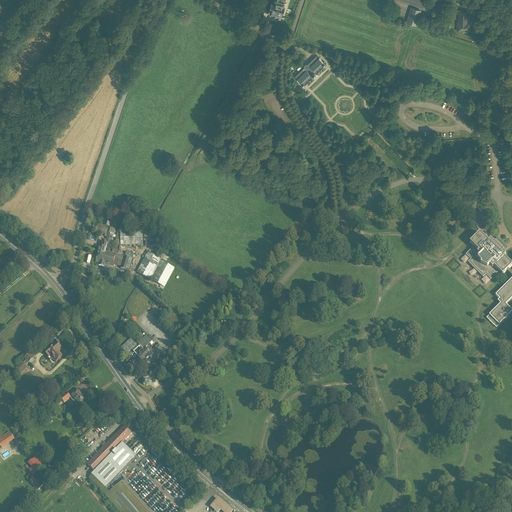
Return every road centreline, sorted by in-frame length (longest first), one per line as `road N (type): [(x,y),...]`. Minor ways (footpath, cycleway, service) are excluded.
road 1 (unclassified): [(54,284),(73,263),(101,160),(165,0)]
road 2 (primary): [(246,511),(163,435),(54,284)]
